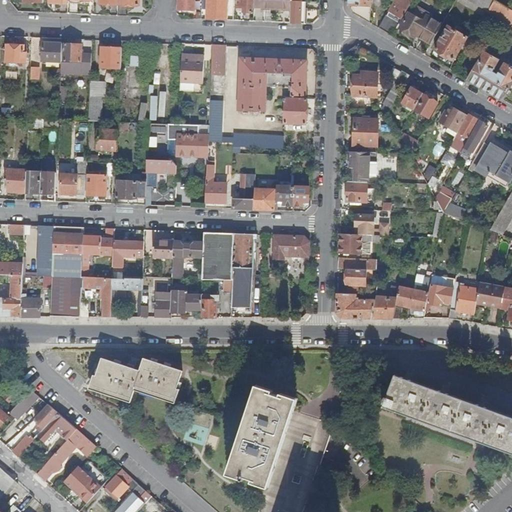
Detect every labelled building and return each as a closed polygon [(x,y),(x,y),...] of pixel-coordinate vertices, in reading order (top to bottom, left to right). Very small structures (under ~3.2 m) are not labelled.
[(195,0),(178,0),(178,11),(195,12),(195,0)] [(208,0),(208,7),(207,21),(228,22),(228,0),(208,0)] [(244,17),(253,17),(253,0),(236,0),(237,10),(244,10),(244,17)] [(254,0),(254,9),(262,9),(278,10),(278,11),(291,12),(291,0),(254,0)] [(291,0),(291,12),(291,25),(306,25),(306,4),(303,3),(302,0),(291,0)] [(350,0),(350,7),(354,14),(372,25),(372,0),(350,0)] [(403,20),(414,0),(397,0),(390,13),(403,20)] [(496,1),(494,0),(468,0),(489,12),(496,1)] [(511,10),(496,1),(489,12),(511,25),(511,10)] [(432,44),(443,26),(432,19),(428,17),(430,14),(419,8),(414,16),(410,14),(401,29),(416,38),(418,36),(419,34),(422,35),(421,38),(432,44)] [(379,29),(393,37),(401,24),(387,16),(379,29)] [(469,38),(473,41),(479,30),(473,27),(467,37),(462,34),(463,31),(458,29),(457,31),(449,27),(436,49),(455,61),(469,38)] [(62,62),(63,44),(44,43),(43,61),(62,62)] [(9,45),(7,45),(7,62),(26,63),(27,45),(15,45),(15,44),(9,44),(9,45)] [(82,45),(63,44),(62,62),(62,70),(62,75),(91,76),(92,55),(82,54),(82,45)] [(225,76),(226,46),(213,46),(212,75),(225,76)] [(102,68),(122,69),(123,50),(103,49),(102,68)] [(469,81),(504,101),(506,97),(509,98),(511,92),(510,91),(511,87),(511,67),(509,66),(510,64),(507,62),(499,76),(493,73),(501,58),(499,57),(498,60),(486,53),(469,81)] [(129,56),(129,66),(138,66),(138,56),(129,56)] [(241,59),(239,112),(266,113),(267,87),(292,88),(292,100),(286,99),(285,125),(307,125),(308,101),(306,101),(307,62),(241,59)] [(205,61),(182,60),(181,84),(204,84),(205,61)] [(40,68),(32,68),(31,80),(40,81),(40,68)] [(385,104),(393,109),(412,76),(404,72),(385,104)] [(378,98),(379,74),(363,73),(363,77),(355,77),(354,96),(378,98)] [(91,83),(90,122),(102,123),(103,98),(106,98),(106,84),(91,83)] [(409,107),(415,110),(424,95),(413,89),(404,104),(406,105),(404,108),(407,109),(409,107)] [(424,95),(415,110),(430,119),(439,104),(431,99),(432,95),(428,92),(424,95)] [(210,119),(209,137),(209,143),(222,144),(224,108),(213,108),(213,119),(210,119)] [(443,124),(449,128),(459,134),(469,117),(452,108),(450,112),(443,123),(443,124)] [(441,122),(443,123),(450,112),(448,111),(441,122)] [(480,122),(470,116),(469,117),(459,134),(456,138),(452,146),(463,152),(480,122)] [(45,128),(45,120),(29,120),(29,132),(44,133),(45,128)] [(45,128),(60,129),(60,121),(45,120),(45,128)] [(356,120),(355,146),(378,147),(379,120),(356,120)] [(489,127),(480,122),(463,152),(462,153),(471,158),(489,127)] [(129,132),(130,124),(120,123),(119,132),(129,132)] [(180,126),(169,125),(169,141),(178,141),(177,157),(209,158),(209,143),(209,137),(200,136),(201,127),(180,126)] [(447,133),(456,138),(459,134),(449,128),(447,133)] [(98,151),(118,152),(119,132),(99,131),(98,151)] [(235,136),(234,144),(234,149),(284,151),(285,138),(235,136)] [(404,140),(410,150),(414,143),(405,138),(404,140)] [(440,157),(443,145),(436,143),(433,155),(440,157)] [(480,153),(474,162),(472,167),(478,171),(480,168),(489,173),(490,171),(496,174),(508,155),(493,146),(491,148),(485,144),(480,153)] [(441,161),(450,166),(457,154),(448,148),(441,161)] [(356,169),(355,183),(369,183),(370,177),(377,177),(379,154),(351,153),(351,169),(356,169)] [(511,153),(510,156),(508,155),(496,174),(511,183),(511,181),(511,153)] [(173,161),(148,160),(148,172),(178,174),(178,167),(173,161)] [(88,163),(88,162),(79,162),(79,175),(63,175),(62,195),(87,196),(88,176),(88,163)] [(214,163),(208,162),(208,179),(207,203),(227,204),(228,185),(213,184),(214,163)] [(430,179),(436,169),(429,165),(423,176),(430,179)] [(9,192),(27,193),(27,172),(27,171),(7,170),(7,181),(9,181),(9,192)] [(420,170),(415,173),(420,182),(425,180),(420,170)] [(27,193),(42,194),(43,173),(27,172),(27,193)] [(42,194),(57,194),(58,173),(43,173),(42,194)] [(234,200),(234,210),(255,211),(255,188),(256,176),(243,175),(243,200),(234,200)] [(108,177),(88,176),(87,196),(107,197),(108,177)] [(427,183),(434,188),(439,180),(432,176),(427,183)] [(186,181),(177,181),(176,201),(185,202),(186,181)] [(147,199),(147,194),(147,183),(117,182),(117,198),(147,199)] [(368,203),(369,183),(355,183),(349,182),(348,203),(368,203)] [(279,187),(279,191),(279,202),(285,202),(285,206),(294,206),(295,187),(279,187)] [(310,188),(295,187),(294,206),(304,206),(304,203),(310,203),(310,188)] [(456,194),(443,187),(440,192),(444,194),(453,200),(456,194)] [(261,191),(255,188),(255,211),(276,211),(276,191),(261,191)] [(162,195),(147,194),(147,199),(146,206),(152,206),(161,206),(162,195)] [(453,200),(444,194),(437,200),(445,213),(450,204),(453,200)] [(511,221),(511,195),(491,231),(503,236),(511,221)] [(465,213),(450,204),(445,213),(444,214),(462,220),(465,213)] [(444,214),(438,214),(434,239),(440,239),(444,214)] [(375,217),(362,216),(362,217),(357,217),(357,227),(361,227),(361,235),(375,236),(375,230),(375,217)] [(381,230),(381,236),(390,237),(390,224),(381,224),(381,230)] [(31,234),(32,226),(12,226),(12,233),(31,234)] [(45,277),(53,277),(53,273),(54,251),(55,227),(42,227),(39,277),(45,277)] [(85,236),(86,228),(55,227),(54,251),(84,253),(85,236)] [(85,236),(84,253),(83,267),(89,267),(90,255),(115,256),(115,241),(116,230),(108,229),(108,240),(103,240),(103,238),(94,237),(94,235),(88,234),(88,237),(85,236)] [(226,281),(233,282),(235,235),(206,233),(205,243),(205,258),(204,281),(226,281)] [(233,282),(233,297),(233,308),(252,309),(255,239),(258,239),(258,236),(235,235),(233,282)] [(357,235),(341,235),(340,254),(363,255),(363,241),(381,242),(381,236),(375,236),(361,235),(357,235)] [(286,257),(310,258),(310,243),(305,237),(276,236),(275,259),(286,260),(286,257)] [(154,258),(175,259),(175,242),(175,241),(154,240),(154,258)] [(145,243),(115,241),(115,256),(114,267),(124,267),(124,257),(144,258),(145,243)] [(506,254),(508,242),(500,241),(498,253),(506,254)] [(175,259),(174,279),(184,280),(185,257),(205,258),(205,243),(195,243),(193,246),(185,246),(183,243),(175,242),(175,259)] [(348,270),(367,271),(374,271),(378,271),(378,261),(340,259),(339,269),(348,270)] [(0,275),(13,276),(23,276),(24,265),(0,263),(0,275)] [(348,294),(357,295),(362,295),(362,286),(367,286),(367,280),(367,271),(348,270),(347,286),(349,286),(348,294)] [(384,291),(387,271),(382,271),(378,295),(380,295),(384,291)] [(412,309),(426,312),(433,273),(429,273),(427,278),(425,278),(424,288),(418,287),(417,291),(415,290),(412,309)] [(0,299),(0,317),(22,317),(23,294),(23,276),(13,276),(12,300),(0,299)] [(45,289),(53,290),(53,277),(45,277),(45,289)] [(53,290),(52,318),(82,318),(82,304),(82,289),(84,289),(84,279),(83,278),(53,277),(53,290)] [(425,278),(418,277),(415,290),(417,291),(418,287),(424,288),(425,278)] [(453,304),(456,287),(458,279),(454,278),(452,290),(433,286),(430,304),(441,306),(442,303),(453,304)] [(113,290),(114,279),(88,279),(84,279),(84,289),(105,289),(104,318),(112,318),(113,292),(113,290)] [(113,290),(143,290),(143,280),(114,279),(113,290)] [(225,297),(233,297),(233,282),(226,281),(225,297)] [(481,283),(480,291),(477,305),(502,309),(506,289),(506,288),(481,283)] [(415,290),(400,287),(398,300),(397,305),(412,309),(415,290)] [(461,288),(456,287),(453,304),(451,320),(457,321),(459,312),(475,315),(477,305),(480,291),(461,287),(461,288)] [(509,320),(511,320),(511,289),(506,289),(502,309),(511,311),(509,320)] [(113,292),(112,318),(120,318),(121,304),(119,304),(119,292),(113,292)] [(174,292),(173,293),(173,313),(188,314),(188,310),(188,295),(188,292),(174,292)] [(157,293),(156,318),(172,318),(173,313),(173,293),(157,293)] [(27,294),(23,294),(22,317),(41,317),(41,300),(34,300),(34,297),(27,297),(27,294)] [(357,301),(357,295),(348,294),(338,294),(337,313),(343,320),(373,320),(377,301),(357,301)] [(203,311),(204,296),(188,295),(188,310),(203,311)] [(220,296),(204,296),(203,311),(203,318),(218,318),(218,306),(220,306),(220,296)] [(373,320),(394,320),(396,308),(397,305),(398,300),(377,296),(377,301),(373,320)] [(402,320),(404,310),(396,308),(394,320),(402,320)] [(183,372),(146,359),(141,372),(104,359),(94,388),(132,400),(136,388),(174,400),(183,372)] [(511,417),(403,378),(398,376),(396,381),(393,391),(390,398),(388,397),(386,404),(388,405),(387,407),(511,453),(511,417)] [(396,381),(387,378),(383,388),(393,391),(396,381)] [(10,413),(16,419),(17,420),(39,397),(31,390),(10,413)] [(9,404),(16,396),(10,391),(3,398),(9,404)] [(292,411),(294,402),(258,391),(232,473),(241,476),(240,480),(245,482),(246,478),(263,483),(267,485),(291,414),(292,411)] [(59,415),(49,406),(36,421),(40,425),(37,428),(43,434),(59,415)] [(9,418),(0,409),(0,427),(0,428),(9,418)] [(307,511),(314,490),(325,457),(332,435),(334,428),(319,423),(312,421),(291,414),(267,485),(263,497),(258,511),(307,511)] [(47,442),(55,433),(59,432),(63,436),(69,441),(78,431),(59,415),(43,434),(40,437),(39,438),(45,444),(47,442)] [(78,431),(69,441),(38,476),(44,481),(55,469),(58,471),(60,471),(63,467),(61,466),(81,444),(92,454),(97,448),(78,431)] [(34,432),(22,445),(14,438),(6,447),(20,459),(39,438),(40,437),(34,432)] [(53,448),(63,436),(59,432),(55,433),(47,442),(53,448)] [(103,488),(110,481),(89,462),(82,470),(80,467),(65,483),(75,492),(76,491),(80,495),(79,496),(89,504),(103,488)] [(0,499),(15,482),(0,468),(0,499)] [(139,511),(153,497),(124,470),(118,477),(107,490),(114,497),(116,495),(120,498),(128,488),(133,493),(116,511),(139,511)]
